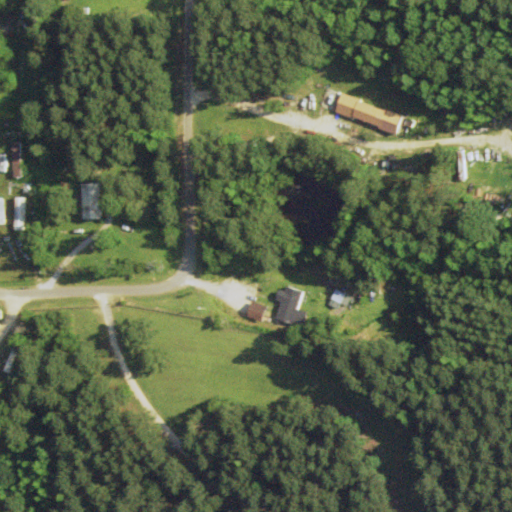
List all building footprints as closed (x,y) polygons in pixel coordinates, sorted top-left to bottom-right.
[(343,86),(332,99),(371,129),(381,116),(343,86)] [(21,144),(13,144),(13,178),(21,178),(21,144)] [(83,221),(103,220),(102,184),(83,184),(83,221)] [(357,279),(346,273),(330,299),(342,306),(357,279)] [(292,327),(308,295),(291,286),(275,319),(292,327)] [(262,323),(267,310),(254,305),(249,318),(262,323)]
